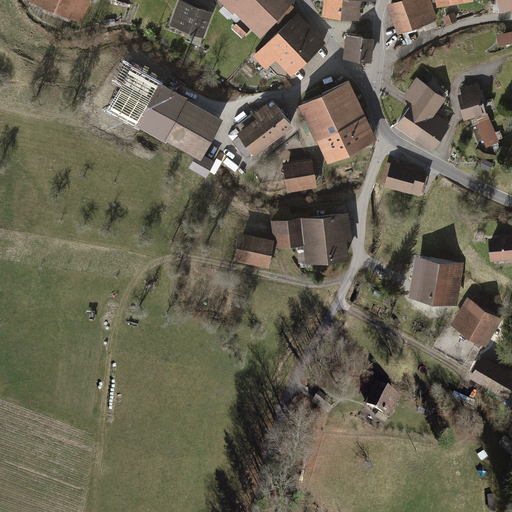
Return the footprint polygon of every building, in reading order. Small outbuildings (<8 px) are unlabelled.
[(89,0),(30,0),(81,21),(89,0)] [(220,0),(219,1),(224,6),(218,12),(228,21),(234,15),(240,20),(231,30),(242,40),(251,30),(260,38),(293,0),(220,0)] [(375,0),(320,0),(319,16),(358,21),(360,2),(375,4),(375,0)] [(402,0),(387,5),(398,34),(436,20),(428,0),(402,0)] [(511,0),(495,0),(499,13),(511,9),(511,0)] [(211,14),(178,2),(167,30),(200,42),(211,14)] [(453,12),(441,17),(445,26),(457,21),(453,12)] [(297,17),(254,56),(267,71),(276,63),(288,76),(322,44),(297,17)] [(373,38),(347,35),(345,51),(350,51),(349,57),(370,60),(373,38)] [(511,35),(496,37),(498,48),(511,46),(511,35)] [(473,40),(457,45),(461,59),(477,54),(473,40)] [(419,81),(406,98),(413,102),(398,124),(414,135),(430,113),(442,97),(419,81)] [(348,83),(298,107),(326,165),(375,142),(348,83)] [(155,85),(135,122),(166,139),(165,142),(194,157),(187,169),(205,179),(214,162),(200,155),(219,120),(155,85)] [(479,86),(457,90),(459,97),(456,97),(461,122),(485,117),(479,86)] [(255,120),(239,133),(254,153),(291,125),(276,105),(269,109),(267,106),(252,117),(255,120)] [(430,113),(414,135),(432,148),(448,126),(446,125),(449,120),(438,112),(435,116),(430,113)] [(488,123),(471,130),(479,151),(497,144),(488,123)] [(281,164),(285,191),(314,187),(311,161),(281,164)] [(424,176),(426,171),(390,161),(389,164),(386,163),(380,185),(419,196),(420,193),(423,194),(428,177),(424,176)] [(270,169),(259,174),(264,182),(274,176),(270,169)] [(289,207),(271,209),(275,249),(302,246),(303,251),(296,252),(297,266),(347,261),(345,242),(350,242),(347,215),(325,217),(324,212),(290,216),(289,207)] [(511,234),(488,236),(490,259),(511,257),(511,234)] [(273,243),(238,236),(233,263),(268,270),(273,243)] [(461,264),(415,258),(410,300),(455,306),(461,264)] [(467,299),(450,326),(484,345),(500,318),(485,309),(490,301),(475,293),(471,301),(467,299)] [(511,374),(481,357),(469,378),(511,402),(511,374)] [(400,403),(374,388),(363,406),(389,422),(400,403)] [(320,395),(313,405),(329,415),(335,404),(320,395)] [(475,405),(453,396),(451,401),(473,410),(475,405)] [(511,445),(504,440),(498,447),(510,458),(511,455),(511,445)] [(487,500),(487,511),(495,511),(495,500),(487,500)]
